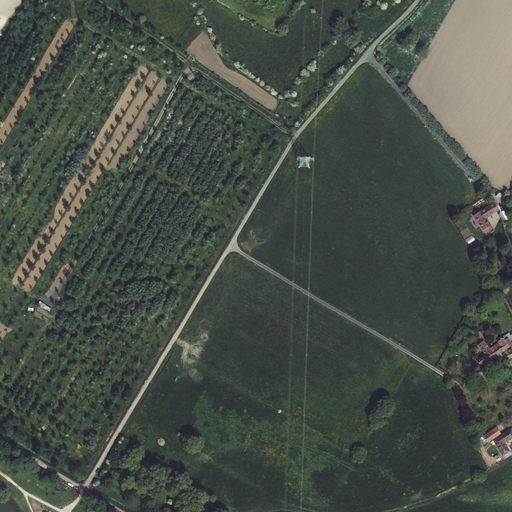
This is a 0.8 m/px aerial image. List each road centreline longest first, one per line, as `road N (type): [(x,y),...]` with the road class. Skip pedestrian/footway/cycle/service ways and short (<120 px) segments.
road 1 (track): [(81,494),(229,247)]
road 2 (unclassified): [(229,247),(458,386)]
road 3 (track): [(95,0),(295,137)]
road 4 (unclassified): [(229,247),(301,127),(367,54)]
road 5 (unclassified): [(367,54),(498,203)]
